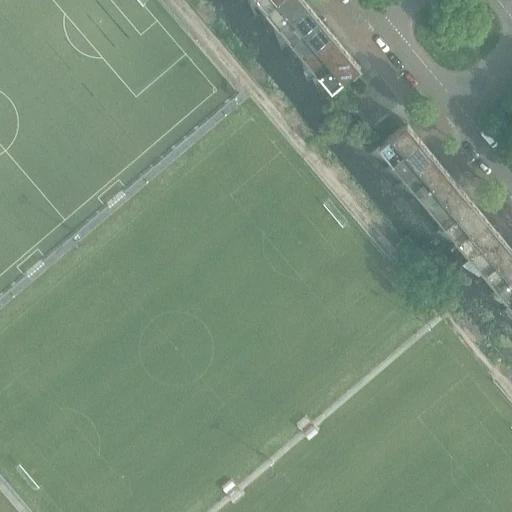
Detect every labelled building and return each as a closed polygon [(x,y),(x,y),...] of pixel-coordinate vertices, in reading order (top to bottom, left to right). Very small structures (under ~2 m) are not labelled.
[(256,0),(265,10),(277,0),(256,0)] [(278,26),(307,2),(305,0),(277,0),(265,10),(278,26)] [(291,41),(320,18),(307,2),(278,26),(291,41)] [(304,57),(333,33),(320,18),(291,41),(304,57)] [(317,73),(346,49),(333,33),(304,57),(317,73)] [(331,89),(357,68),(360,65),(346,49),(317,73),(331,89)] [(392,162),(420,138),(406,122),(378,145),(392,162)] [(405,178),(433,154),(420,138),(392,162),(405,178)] [(418,193),(446,170),(433,154),(405,178),(418,193)] [(431,209),(459,185),(446,170),(418,193),(431,209)] [(444,225),(472,201),(459,185),(431,209),(444,225)] [(457,240),(485,217),(472,201),(444,225),(457,240)] [(470,256),(498,232),(485,217),(457,240),(470,256)] [(483,272),(511,248),(498,232),(470,256),(483,272)] [(496,287),(511,274),(511,248),(483,272),(496,287)] [(509,303),(511,300),(511,274),(496,287),(509,303)]
